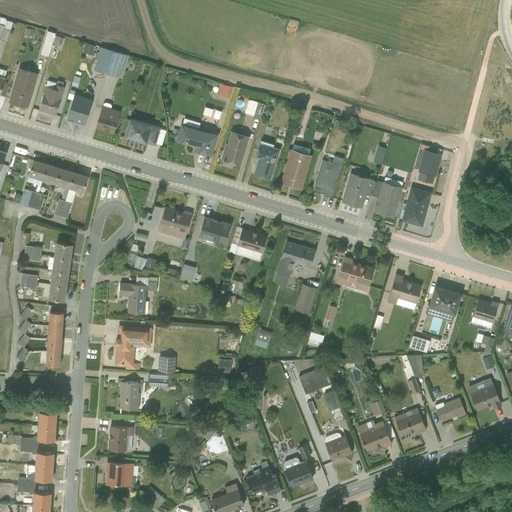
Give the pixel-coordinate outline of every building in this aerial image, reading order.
[(6,17),(0,15),(0,38),(6,40),(12,21),(5,19),(6,17)] [(40,53),(48,55),(55,32),(47,30),(40,53)] [(54,46),(63,45),(63,37),(53,38),(54,46)] [(82,52),(91,54),(94,44),(85,42),(82,52)] [(93,69),(106,72),(113,50),(100,46),(93,69)] [(113,50),(106,72),(121,77),(127,54),(113,50)] [(10,100),(27,105),(37,71),(20,66),(10,100)] [(71,84),(77,86),(79,76),(74,75),(71,84)] [(38,108),(56,114),(64,85),(55,82),(56,81),(47,79),(38,108)] [(231,86),(220,83),(217,93),(228,96),(231,86)] [(67,117),(84,122),(92,98),(75,92),(67,117)] [(96,126),(113,131),(119,109),(111,107),(111,104),(110,102),(106,101),(103,101),(96,126)] [(126,108),(132,110),(134,103),(128,102),(126,108)] [(265,104),(257,102),(253,117),(260,119),(265,104)] [(293,129),(298,130),(305,109),(299,108),(293,129)] [(146,140),(154,143),(160,125),(130,116),(124,135),(146,141),(146,140)] [(210,155),(217,132),(198,126),(199,121),(184,117),(177,139),(192,143),(191,144),(196,145),(195,150),(210,155)] [(232,162),(239,164),(248,136),(232,131),(221,164),(231,167),(232,162)] [(254,173),(270,178),(279,149),(273,147),(274,144),(260,140),(260,143),(259,143),(255,158),(259,159),(254,173)] [(289,183),(301,186),(311,155),(308,154),(310,149),(293,144),(292,149),(291,149),(281,182),(289,185),(289,183)] [(373,162),(380,164),(386,148),(378,146),(373,162)] [(425,151),(419,170),(434,174),(440,149),(437,148),(436,153),(425,151)] [(323,195),(331,197),(343,159),(334,156),(332,162),(322,159),(313,188),(324,192),(323,195)] [(42,178),(47,162),(33,158),(28,174),(42,178)] [(42,178),(55,182),(60,167),(47,162),(42,178)] [(69,186),(74,171),(60,167),(55,182),(69,186)] [(76,188),(83,190),(87,175),(74,171),(69,186),(68,188),(60,215),(67,217),(76,188)] [(370,179),(370,178),(351,173),(343,201),(361,207),(365,193),(372,195),(376,180),(375,180),(375,181),(370,179)] [(374,210),(392,216),(402,182),(385,177),(384,181),(382,180),(381,182),(376,180),(372,195),(378,197),(374,210)] [(54,213),(60,215),(68,188),(64,187),(62,194),(63,194),(62,198),(59,197),(54,213)] [(27,204),(33,206),(38,191),(32,189),(27,204)] [(429,193),(411,189),(407,204),(403,203),(399,219),(421,224),(429,193)] [(40,208),(45,193),(38,191),(33,206),(40,208)] [(157,231),(183,239),(181,248),(186,250),(190,239),(184,237),(192,213),(184,210),(183,212),(165,207),(157,231)] [(214,245),(222,247),(230,224),(203,216),(198,235),(215,240),(214,245)] [(234,254),(259,261),(267,236),(242,228),(234,254)] [(55,240),(54,254),(70,257),(72,243),(55,240)] [(309,267),(313,250),(286,241),(274,282),(286,286),(293,262),(309,267)] [(41,249),(41,246),(25,244),(24,250),(40,252),(48,254),(49,250),(41,249)] [(39,259),(40,252),(24,250),(23,257),(39,259)] [(52,268),(68,270),(70,257),(54,254),(52,268)] [(126,262),(133,264),(135,256),(129,254),(126,262)] [(154,270),(158,260),(148,256),(147,259),(137,256),(133,269),(141,271),(143,267),(154,270)] [(336,282),(367,291),(374,268),(352,261),(352,259),(344,256),(336,282)] [(52,268),(50,282),(66,284),(68,270),(52,268)] [(168,275),(175,277),(177,270),(169,268),(168,275)] [(36,280),(37,274),(21,271),(21,278),(36,280)] [(414,310),(421,285),(402,280),(403,276),(395,274),(387,302),(414,310)] [(198,284),(206,287),(209,279),(200,276),(198,284)] [(128,313),(144,314),(146,289),(156,290),(157,277),(148,277),(148,285),(120,283),(119,294),(129,295),(128,313)] [(36,287),(36,280),(21,278),(20,285),(36,287)] [(48,297),(64,299),(66,284),(50,282),(48,297)] [(302,283),(294,308),(309,313),(317,288),(302,283)] [(425,313),(452,321),(460,294),(435,287),(429,305),(427,304),(425,313)] [(220,307),(230,306),(229,296),(220,296),(220,307)] [(470,322),(490,328),(498,302),(491,301),(490,303),(477,299),(470,322)] [(511,303),(503,333),(511,335),(511,303)] [(20,315),(25,318),(32,309),(26,305),(20,315)] [(323,325),(329,327),(335,307),(329,305),(323,325)] [(49,310),(48,323),(62,324),(63,311),(49,310)] [(373,327),(379,328),(383,317),(377,315),(373,327)] [(31,322),(25,318),(18,328),(24,332),(31,322)] [(47,337),(61,338),(62,324),(48,323),(47,337)] [(150,347),(151,328),(119,326),(118,338),(117,338),(116,339),(115,340),(115,341),(115,342),(116,343),(117,344),(118,344),(118,346),(118,347),(117,347),(116,348),(115,364),(125,365),(125,369),(139,370),(140,363),(133,363),(134,346),(150,347)] [(268,343),(271,333),(259,328),(255,339),(256,339),(254,345),(266,348),(268,343)] [(30,336),(24,332),(17,342),(23,346),(30,336)] [(309,337),(322,341),(323,336),(310,332),(309,337)] [(409,347),(425,352),(429,340),(412,335),(409,347)] [(490,351),(494,338),(483,335),(480,342),(481,343),(480,346),(485,348),(484,350),(483,349),(482,351),(484,352),(490,351)] [(47,337),(46,351),(60,352),(61,338),(47,337)] [(29,349),(23,346),(16,355),(22,359),(29,349)] [(45,364),(59,365),(60,352),(46,351),(45,364)] [(419,390),(415,378),(408,360),(407,360),(405,355),(401,356),(405,367),(403,368),(407,380),(412,393),(419,390)] [(421,355),(406,356),(408,360),(415,378),(423,374),(421,355)] [(487,369),(495,366),(491,355),(483,358),(487,369)] [(158,370),(174,371),(175,357),(159,356),(158,370)] [(218,373),(229,374),(230,359),(219,358),(218,373)] [(250,379),(261,375),(258,366),(246,370),(250,379)] [(147,386),(168,387),(169,374),(148,373),(147,386)] [(306,392),(318,388),(312,373),(300,378),(306,392)] [(500,405),(492,383),(492,384),(489,378),(468,386),(470,392),(477,410),(491,404),(493,408),(500,405)] [(116,408),(138,409),(139,393),(141,393),(142,386),(142,383),(120,382),(122,383),(121,398),(117,397),(117,398),(118,398),(117,407),(116,407),(116,408)] [(333,391),(324,394),(335,423),(344,419),(333,391)] [(277,396),(269,398),(272,408),(280,405),(277,396)] [(465,414),(459,397),(443,403),(442,401),(434,405),(436,409),(435,409),(440,422),(449,418),(449,416),(456,414),(457,417),(465,414)] [(373,416),(384,412),(379,400),(369,404),(373,416)] [(38,414),(37,426),(55,427),(56,413),(40,411),(40,405),(23,404),(22,411),(35,412),(34,414),(38,414)] [(416,433),(425,430),(417,407),(393,416),(401,435),(414,430),(416,433)] [(383,447),(391,443),(382,420),(374,423),(373,420),(357,426),(366,450),(382,444),(383,447)] [(110,425),(109,449),(131,450),(133,427),(110,425)] [(38,439),(54,440),(55,427),(37,426),(37,437),(33,436),(33,438),(21,437),(21,436),(14,435),(2,434),(1,443),(20,444),(37,446),(38,439)] [(191,438),(202,437),(201,428),(189,429),(191,438)] [(208,440),(219,428),(210,428),(203,435),(208,440)] [(219,428),(208,440),(206,442),(211,456),(227,450),(219,428)] [(351,453),(352,453),(345,434),(341,436),(340,433),(337,432),(325,436),(324,440),(325,442),(324,443),(329,454),(327,455),(329,460),(331,459),(332,464),(342,460),(340,455),(350,451),(351,453)] [(28,462),(28,465),(52,467),(53,452),(37,451),(37,446),(20,444),(20,451),(29,452),(29,462),(28,462)] [(302,459),(310,456),(306,444),(297,447),(302,459)] [(292,486),(312,478),(305,459),(299,462),(298,458),(295,457),(284,461),(283,464),(292,486)] [(123,487),(133,487),(134,476),(132,475),(133,463),(107,462),(106,470),(107,470),(106,482),(124,483),(123,487)] [(35,479),(51,480),(52,467),(28,465),(26,465),(25,478),(18,477),(17,484),(35,486),(35,479)] [(269,495),(280,490),(274,473),(272,474),(268,465),(252,471),(253,474),(245,477),(249,488),(252,489),(254,495),(263,492),(262,490),(265,489),(267,494),(269,495)] [(216,511),(225,511),(243,505),(234,483),(224,487),(227,492),(211,499),(216,511)] [(33,494),(32,505),(50,507),(50,492),(35,491),(35,486),(17,484),(13,484),(13,492),(17,492),(17,491),(29,492),(29,494),(33,494)] [(149,499),(157,505),(162,500),(153,493),(149,499)]
